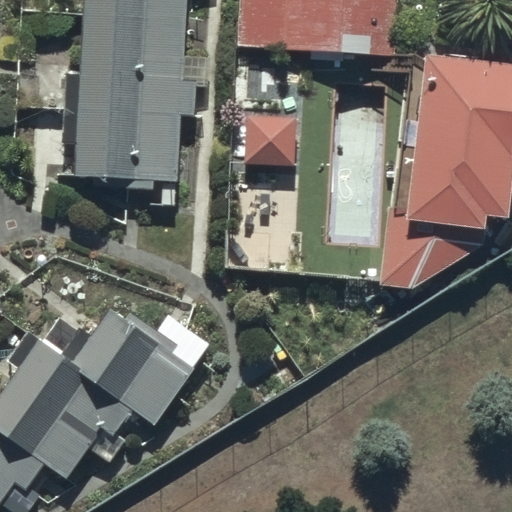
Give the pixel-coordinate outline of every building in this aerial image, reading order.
[(65,164),(78,165),(78,170),(96,172),(95,181),(156,186),(156,177),(183,179),(186,115),(201,116),(203,87),(213,87),(214,49),(189,48),(191,0),(86,0),(83,73),(68,72),(66,106),(56,105),(54,133),(66,134),(65,164)] [(402,0),(244,0),(243,41),(401,46),(402,0)] [(511,55),(433,45),(415,206),(400,204),(386,276),(419,281),(491,240),(495,207),(511,207),(511,55)] [(299,112),(250,112),(251,160),(300,159),(299,112)] [(70,475),(90,446),(112,462),(129,437),(122,433),(139,408),(154,419),(207,342),(192,332),(183,345),(118,300),(97,331),(84,322),(69,345),(38,323),(12,360),(19,365),(0,392),(0,502),(2,500),(19,511),(30,511),(44,492),(33,484),(49,461),(70,475)]
